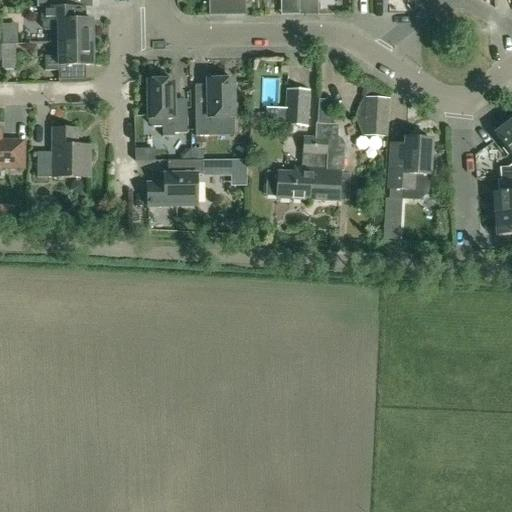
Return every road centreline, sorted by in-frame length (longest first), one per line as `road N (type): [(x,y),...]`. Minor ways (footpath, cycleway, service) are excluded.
road 1 (unclassified): [(464,272),(122,249)]
road 2 (unclassified): [(377,55),(341,35),(173,38),(159,29)]
road 3 (residential): [(464,272),(459,103)]
road 4 (residential): [(122,249),(119,93)]
road 5 (unclassified): [(122,249),(0,245)]
